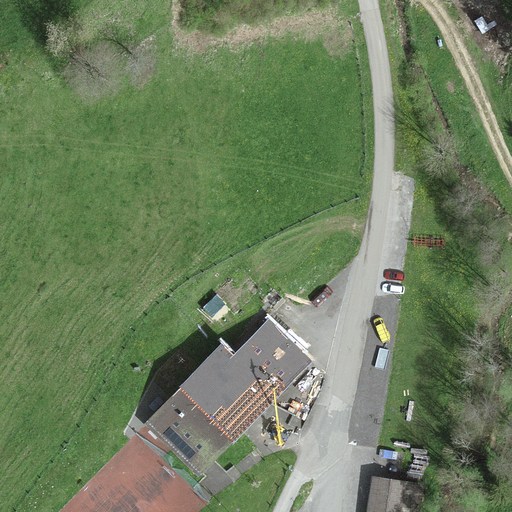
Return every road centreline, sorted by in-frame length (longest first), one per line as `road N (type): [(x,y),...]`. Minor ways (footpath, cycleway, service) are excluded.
road 1 (residential): [(334,511),(384,164),(367,0)]
road 2 (track): [(432,0),(476,50),(511,177)]
road 3 (track): [(282,511),(355,382)]
